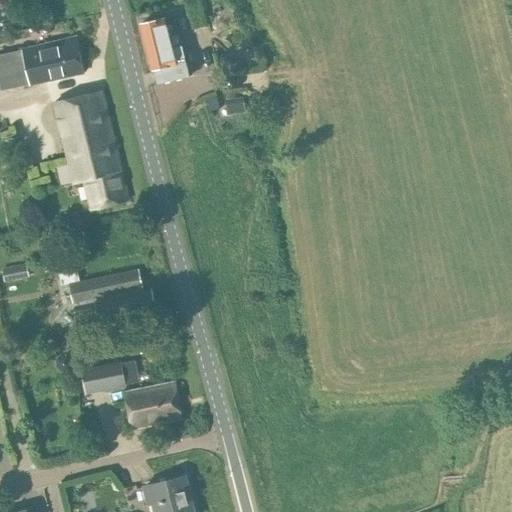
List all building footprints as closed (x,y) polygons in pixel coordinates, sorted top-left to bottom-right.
[(140,24),(142,31),(152,70),(153,70),(157,85),(189,77),(181,46),(167,49),(160,19),(140,24)] [(56,41),(21,50),(0,54),(0,81),(2,91),(31,83),(32,84),(64,77),(84,73),(76,37),(56,41)] [(230,53),(219,56),(222,70),(233,68),(230,53)] [(55,102),(75,184),(85,182),(92,209),(128,200),(101,91),(55,102)] [(225,99),(228,115),(246,112),(244,97),(225,99)] [(1,268),(4,282),(30,278),(26,263),(1,268)] [(74,308),(69,313),(76,316),(72,323),(78,326),(101,322),(135,315),(155,311),(151,289),(143,291),(139,269),(108,276),(89,281),(71,285),(74,302),(75,308),(74,308)] [(56,360),(56,367),(61,372),(67,372),(72,368),(73,361),(68,356),(61,356),(56,360)] [(82,368),(87,394),(126,387),(121,362),(82,368)] [(176,383),(124,392),(131,428),(182,418),(176,383)] [(150,511),(193,511),(185,476),(144,486),(149,506),(150,511)]
